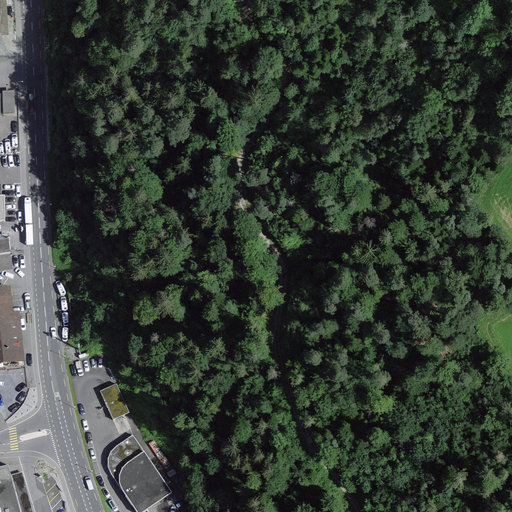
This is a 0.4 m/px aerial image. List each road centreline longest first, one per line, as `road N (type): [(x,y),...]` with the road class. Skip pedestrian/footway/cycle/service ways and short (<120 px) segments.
road 1 (track): [(252,0),(288,68),(284,94),(239,169),(241,189),(287,274),(278,362),(295,415),(358,511)]
road 2 (primary): [(30,0),(46,316),(63,425)]
